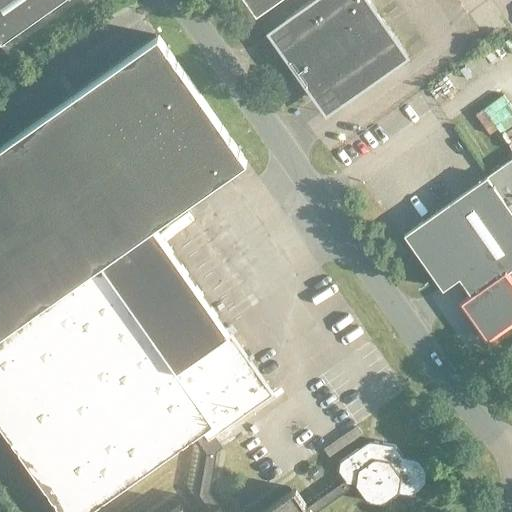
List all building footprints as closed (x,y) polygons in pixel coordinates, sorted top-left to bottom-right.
[(0,0),(0,37),(2,41),(59,0),(0,0)] [(277,0),(247,0),(257,14),(277,0)] [(296,35),(279,47),(315,97),(331,86),(343,102),(409,55),(369,0),(312,0),(285,19),(296,35)] [(247,160),(159,34),(0,146),(0,422),(63,511),(86,511),(197,434),(208,450),(201,492),(211,508),(205,511),(190,511),(183,500),(166,511),(227,511),(221,502),(220,502),(212,489),(218,448),(210,437),(274,391),(156,224),(247,160)] [(511,157),(405,233),(444,288),(460,276),(472,293),(462,300),(471,313),(474,312),(481,322),(479,324),(488,337),(511,320),(511,157)] [(296,486),(258,511),(314,511),(357,482),(368,498),(383,501),(398,490),(413,492),(425,484),(427,469),(419,457),(404,454),(396,443),(370,439),(341,459),(339,469),(346,478),(309,504),(296,486)]
